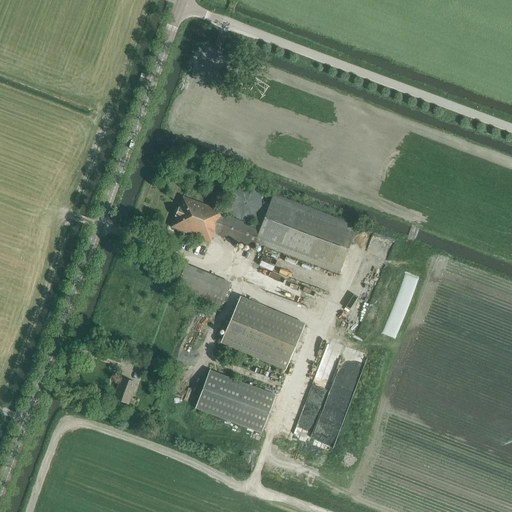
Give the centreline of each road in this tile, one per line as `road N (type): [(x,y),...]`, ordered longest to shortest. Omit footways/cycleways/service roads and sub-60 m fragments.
road 1 (tertiary): [(0,493),(182,7)]
road 2 (tertiary): [(511,130),(182,7)]
